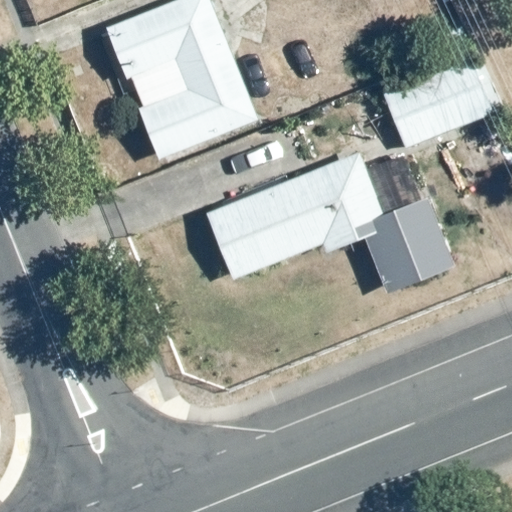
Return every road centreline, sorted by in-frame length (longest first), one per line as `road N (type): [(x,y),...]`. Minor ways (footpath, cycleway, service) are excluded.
road 1 (tertiary): [(511,382),(189,511)]
road 2 (residential): [(0,209),(122,511)]
